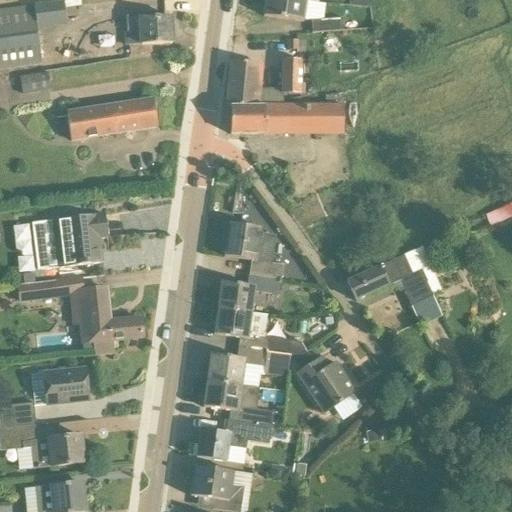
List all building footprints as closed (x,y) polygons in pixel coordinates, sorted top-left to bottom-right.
[(303,24),(306,2),(288,0),(265,0),(263,18),(303,24)] [(63,4),(0,11),(0,70),(41,65),(37,33),(52,30),(52,28),(66,27),(63,4)] [(127,18),(129,47),(141,46),(141,47),(171,45),(171,43),(174,43),(173,31),(171,31),(170,19),(156,19),(156,17),(127,18)] [(310,22),(311,36),(342,33),(340,19),(310,22)] [(287,52),(297,52),(296,42),(287,42),(287,52)] [(226,108),(230,108),(284,109),(284,106),(282,106),(282,95),(300,96),(301,61),(281,61),(280,90),(261,90),(262,67),(231,64),(226,108)] [(50,92),(48,83),(47,76),(47,74),(20,79),(22,96),(50,92)] [(284,109),(230,108),(230,136),(343,135),(343,133),(342,95),(325,95),(325,106),(284,106),(284,109)] [(152,102),(66,113),(71,142),(156,129),(152,102)] [(511,218),(511,206),(487,218),(491,228),(511,218)] [(38,224),(44,272),(103,265),(100,241),(107,240),(104,216),(38,224)] [(14,222),(16,254),(33,253),(31,221),(14,222)] [(276,237),(272,237),(260,235),(260,231),(228,226),(228,227),(229,227),(225,258),(224,257),(224,258),(251,263),(249,279),(281,283),(283,267),(272,266),(276,237)] [(355,303),(400,283),(411,307),(431,297),(425,284),(427,283),(421,271),(411,275),(404,258),(347,283),(355,303)] [(14,287),(17,287),(35,285),(34,275),(13,278),(14,287)] [(217,311),(254,316),(256,296),(279,298),(281,283),(249,279),(248,279),(247,288),(220,284),(220,286),(221,286),(217,311)] [(17,287),(19,303),(56,299),(54,283),(35,285),(17,287)] [(84,293),(87,326),(82,327),(84,345),(94,344),(96,356),(112,354),(111,342),(142,339),(140,321),(109,324),(106,290),(84,293)] [(239,351),(293,358),(292,365),(307,355),(299,343),(263,339),(266,317),(254,316),(217,311),(214,335),(213,335),(213,336),(241,341),(239,351)] [(329,328),(329,327),(328,319),(316,321),(317,330),(329,328)] [(292,365),(293,358),(239,351),(238,361),(210,357),(210,358),(207,383),(245,388),(246,369),(263,371),(263,376),(289,380),(292,365)] [(322,359),(297,376),(324,415),(355,394),(335,365),(329,369),(322,359)] [(89,403),(85,370),(42,374),(45,407),(89,403)] [(261,429),(271,430),(273,414),(256,412),(258,390),(245,388),(207,383),(204,408),(203,408),(203,409),(231,413),(229,424),(256,428),(261,429)] [(0,431),(35,427),(33,404),(0,408),(0,431)] [(228,463),(229,449),(245,450),(246,443),(269,446),(271,430),(261,429),(256,428),(229,424),(224,423),(223,435),(200,431),(196,460),(228,463)] [(48,426),(35,427),(0,431),(0,453),(30,450),(32,471),(50,468),(50,471),(84,465),(81,438),(50,442),(48,426)] [(379,432),(367,434),(369,444),(381,442),(379,432)] [(305,478),(306,467),(298,466),(297,477),(305,478)] [(194,469),(193,481),(190,498),(213,502),(212,511),(215,511),(239,511),(243,490),(230,488),(232,474),(194,469)] [(36,511),(83,511),(81,485),(34,489),(36,511)]
